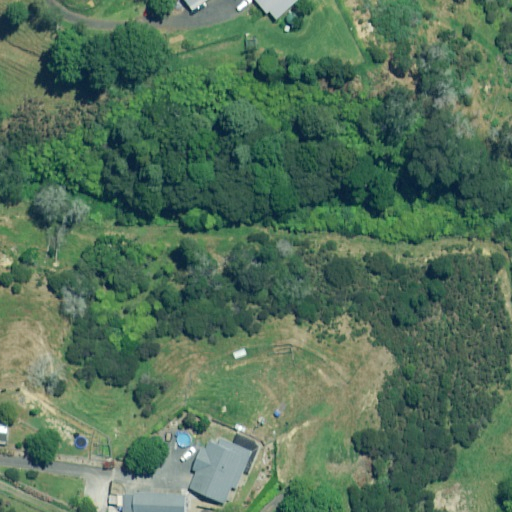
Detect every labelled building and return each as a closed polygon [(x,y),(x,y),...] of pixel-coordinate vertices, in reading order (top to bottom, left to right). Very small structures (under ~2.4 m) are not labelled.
[(186,0),(193,11),(197,8),(200,13),(212,5),(208,0),(186,0)] [(257,0),(269,14),(272,11),(279,19),(301,0),(257,0)] [(234,353),(237,361),(251,356),(247,347),(234,353)] [(10,434),(10,424),(2,424),(2,418),(0,418),(0,444),(8,445),(8,442),(16,442),(17,434),(10,434)] [(225,439),(222,445),(213,441),(211,446),(206,444),(194,471),(197,472),(190,489),(227,504),(235,486),(238,487),(253,451),(225,439)] [(112,444),(100,444),(99,456),(112,457),(112,444)] [(185,511),(186,496),(135,494),(134,511),(185,511)]
